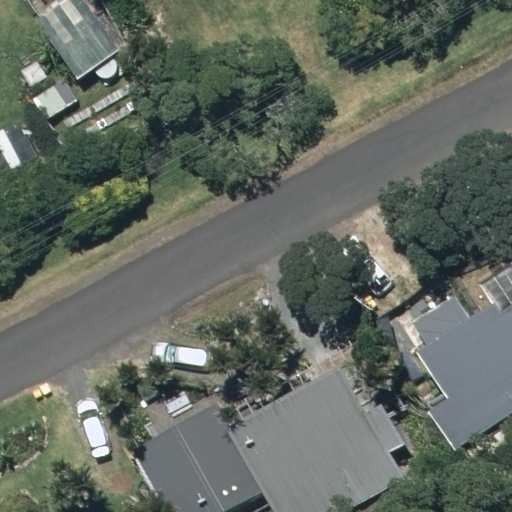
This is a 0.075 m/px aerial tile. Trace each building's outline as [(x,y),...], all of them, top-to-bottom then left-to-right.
[(107,0),(70,0),(48,16),(87,73),(135,40),(107,0)] [(146,0),(190,69),(259,24),(243,0),(146,0)] [(462,303),(423,329),(492,436),(511,423),(511,317),(483,336),(462,303)] [(358,381),(249,441),(288,511),(353,511),(412,479),(358,381)] [(143,457),(173,511),(247,511),(276,497),(229,410),(143,457)]
